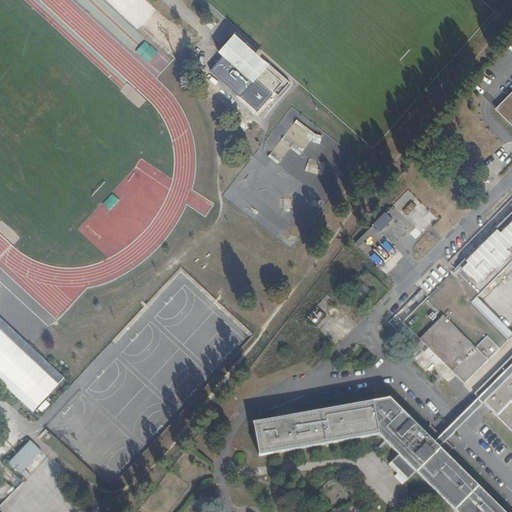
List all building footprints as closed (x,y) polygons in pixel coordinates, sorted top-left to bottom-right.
[(253,77),(255,75),(268,60),(233,30),(219,47),(253,77)] [(268,60),(255,75),(272,90),(275,88),(279,91),(293,75),(271,56),(268,60)] [(511,91),(494,109),(511,126),(511,91)] [(476,348),(455,369),(468,381),(509,340),(472,303),(511,263),(511,212),(428,297),(424,293),(416,300),(420,305),(396,329),(409,342),(416,336),(420,339),(443,316),(476,348)] [(443,316),(420,339),(452,371),(455,369),(476,348),(443,316)] [(0,380),(35,412),(66,378),(0,317),(0,380)] [(511,356),(475,394),(479,398),(484,403),(491,410),(507,426),(511,431),(511,356)] [(479,398),(476,401),(482,406),(484,403),(479,398)] [(504,511),(440,448),(434,442),(390,399),(254,424),(260,456),(380,436),(399,455),(389,465),(406,482),(416,472),(456,511),(504,511)] [(468,419),(482,406),(476,401),(463,413),(468,419)] [(463,413),(434,442),(440,448),(450,437),(454,434),(468,419),(463,413)] [(33,442),(11,464),(29,481),(33,476),(28,470),(44,453),(33,442)]
